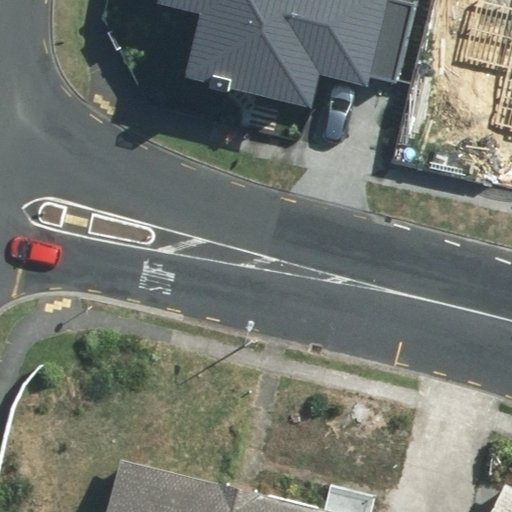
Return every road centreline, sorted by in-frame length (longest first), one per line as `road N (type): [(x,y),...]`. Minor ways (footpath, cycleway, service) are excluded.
road 1 (tertiary): [(0,146),(511,290)]
road 2 (tertiary): [(511,377),(0,259)]
